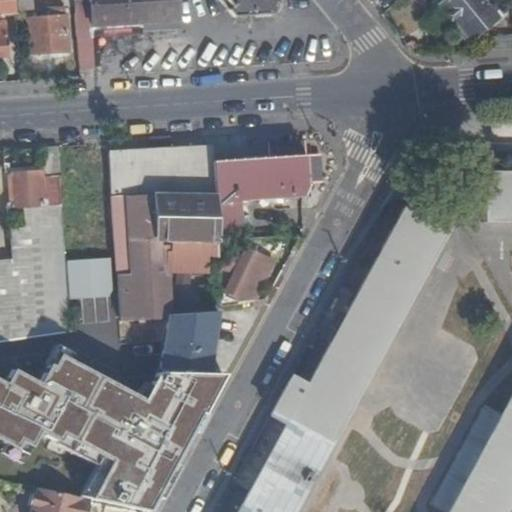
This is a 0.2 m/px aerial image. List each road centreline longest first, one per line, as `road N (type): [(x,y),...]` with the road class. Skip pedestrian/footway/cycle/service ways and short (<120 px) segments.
road 1 (residential): [(178,511),(372,155),(377,91)]
road 2 (secondary): [(0,117),(377,91)]
road 3 (secondary): [(377,91),(511,82)]
